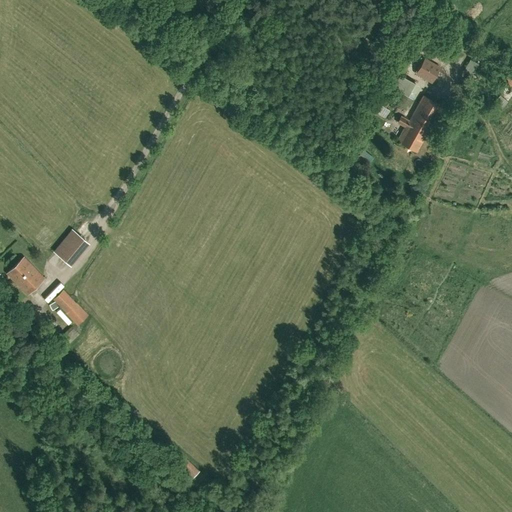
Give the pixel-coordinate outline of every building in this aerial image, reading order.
[(425,59),(417,74),(431,82),(440,67),(425,59)] [(471,60),(464,72),(472,77),(479,64),(471,60)] [(392,75),(387,90),(409,99),(415,84),(392,75)] [(497,94),(489,103),(497,110),(505,102),(497,94)] [(414,131),(423,136),(429,127),(431,128),(443,108),(423,97),(408,121),(407,123),(415,128),(414,131)] [(384,122),(391,111),(381,104),(374,115),(384,122)] [(407,123),(408,121),(400,117),(397,122),(405,127),(397,141),(415,151),(423,136),(414,131),(415,128),(407,123)] [(365,166),(373,157),(364,149),(356,158),(365,166)] [(71,266),(90,244),(72,229),(53,251),(71,266)] [(27,295),(44,278),(24,256),(6,273),(27,295)] [(52,299),(77,325),(88,314),(76,301),(75,302),(63,288),(52,299)] [(48,323),(31,306),(21,316),(38,333),(48,323)] [(69,326),(57,338),(65,346),(77,333),(69,326)]
